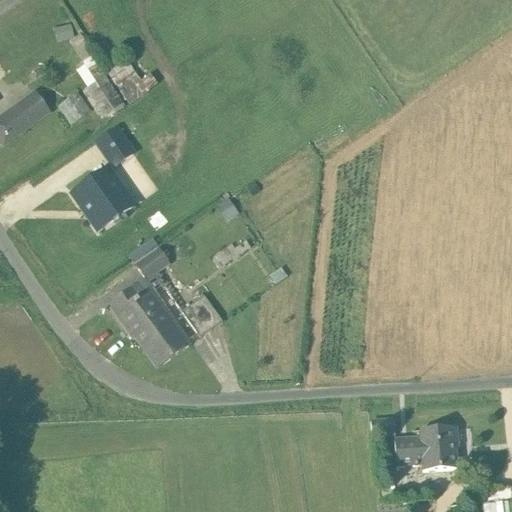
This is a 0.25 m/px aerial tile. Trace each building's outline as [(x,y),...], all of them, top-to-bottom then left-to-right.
[(117,86),(136,71),(127,61),(109,76),(117,86)] [(102,75),(85,85),(107,118),(123,108),(102,75)] [(77,93),(58,107),(72,127),(91,112),(77,93)] [(34,94),(0,119),(0,141),(4,146),(49,114),(34,94)] [(116,131),(97,144),(114,169),(133,155),(116,131)] [(107,170),(72,195),(98,233),(134,208),(107,170)] [(159,252),(136,268),(145,281),(168,265),(159,252)] [(172,328),(140,283),(109,306),(132,339),(135,337),(158,369),(192,345),(177,324),(172,328)] [(204,297),(181,313),(200,339),(222,323),(204,297)] [(394,422),(370,423),(371,438),(381,438),(392,437),(395,437),(394,422)] [(454,429),(420,432),(420,440),(423,466),(424,475),(456,472),(454,450),(455,450),(454,429)] [(392,437),(381,438),(382,456),(393,455),(392,437)] [(420,440),(394,442),(397,469),(423,466),(420,440)] [(508,511),(507,503),(481,506),(481,511),(508,511)]
